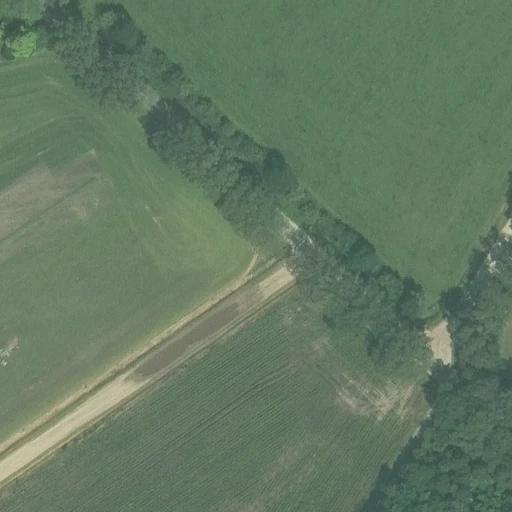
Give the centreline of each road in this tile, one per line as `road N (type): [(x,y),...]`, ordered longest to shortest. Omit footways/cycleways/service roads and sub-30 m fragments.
road 1 (unclassified): [(511,440),(40,0)]
road 2 (track): [(313,255),(0,477)]
road 3 (track): [(429,363),(511,231)]
